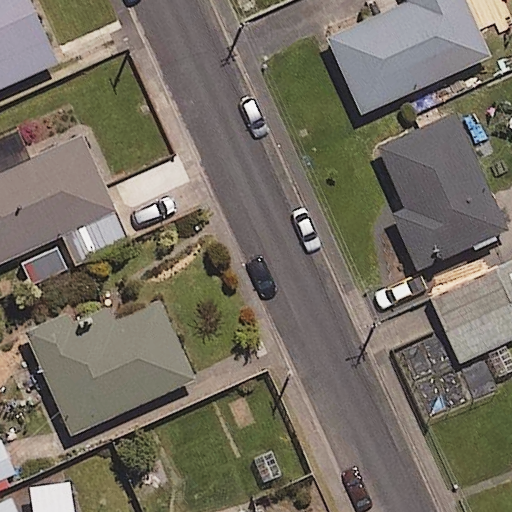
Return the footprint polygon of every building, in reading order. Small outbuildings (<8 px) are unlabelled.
[(0,0),(0,89),(57,64),(28,0),(0,0)] [(489,55),(464,0),(408,0),(409,1),(328,38),(362,112),(489,55)] [(455,111),(375,146),(403,208),(390,214),(416,271),(508,231),(455,111)] [(0,264),(116,211),(81,135),(0,171),(0,264)] [(511,306),(511,305),(511,267),(434,300),(459,363),(511,340),(511,306)] [(192,379),(157,302),(113,322),(106,306),(72,322),(67,312),(25,332),(71,434),(192,379)] [(0,485),(15,480),(1,445),(0,445),(0,485)] [(73,511),(70,489),(32,494),(34,511),(73,511)] [(0,511),(17,511),(13,500),(0,504),(0,511)]
